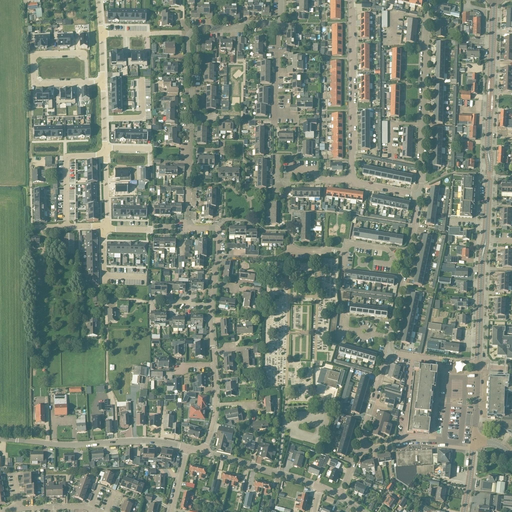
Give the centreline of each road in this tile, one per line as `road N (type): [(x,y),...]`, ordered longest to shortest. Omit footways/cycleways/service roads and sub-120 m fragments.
road 1 (tertiary): [(485,241),(493,0)]
road 2 (residential): [(419,197),(430,0)]
road 3 (residential): [(187,447),(0,439)]
road 4 (unclassified): [(29,184),(23,0)]
road 5 (residential): [(351,183),(350,0)]
road 6 (residential): [(276,24),(189,32),(191,116)]
road 7 (residential): [(102,82),(33,83),(32,54),(81,53)]
road 8 (residential): [(357,451),(404,441),(460,444),(462,422),(475,423)]
road 9 (tertiary): [(477,366),(485,241)]
road 10 (residential): [(320,487),(204,449)]
